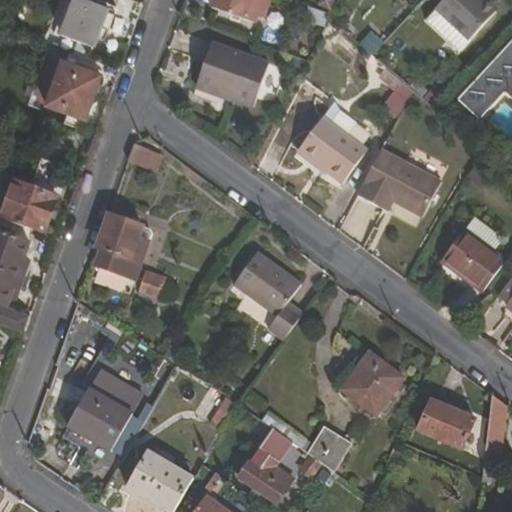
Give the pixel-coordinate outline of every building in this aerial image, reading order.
[(77,0),(76,0),(63,35),(94,46),(107,11),(77,0)] [(215,0),(213,7),(256,22),(263,0),(215,0)] [(322,0),(320,7),(332,11),(335,0),(322,0)] [(498,12),(485,0),(447,0),(440,9),(473,39),(498,12)] [(271,64),(214,44),(198,90),(255,110),(271,64)] [(511,98),(511,44),(459,101),(482,121),(506,94),(511,98)] [(102,77),(64,64),(49,108),(86,121),(102,77)] [(388,69),(382,76),(398,90),(398,93),(408,102),(414,91),(388,69)] [(450,91),(442,83),(432,94),(440,101),(450,91)] [(326,119),(349,136),(359,124),(335,107),(326,119)] [(302,152),(345,184),(369,151),(349,136),(326,119),(302,152)] [(158,173),(163,156),(137,146),(131,162),(158,173)] [(441,182),(382,151),(359,196),(391,212),(396,203),(422,217),(441,182)] [(2,219),(45,234),(62,186),(53,182),(60,165),(44,158),(34,187),(16,181),(2,219)] [(98,266),(137,280),(149,244),(140,240),(144,229),(111,217),(99,251),(103,252),(98,266)] [(468,231),(490,247),(499,236),(477,218),(468,231)] [(30,262),(25,261),(32,242),(0,230),(0,305),(8,308),(16,287),(21,288),(30,262)] [(443,263),(484,294),(509,261),(490,247),(468,231),(443,263)] [(287,343),(306,316),(290,303),(303,285),(259,255),(237,286),(248,294),(239,306),(287,343)] [(147,273),(141,291),(159,298),(165,279),(147,273)] [(510,304),(508,306),(511,309),(511,279),(499,296),(510,304)] [(347,391),(379,414),(404,379),(373,357),(347,391)] [(99,378),(92,390),(133,414),(140,402),(99,378)] [(70,428),(111,452),(133,414),(92,390),(70,428)] [(487,457),(503,458),(509,406),(494,395),(491,427),(487,455),(487,457)] [(419,396),(406,425),(466,451),(468,447),(487,455),(491,427),(419,396)] [(223,431),(237,407),(226,400),(212,424),(223,431)] [(353,446),(326,429),(316,445),(270,414),(264,422),(276,430),(295,444),(311,455),(324,465),(336,473),(353,446)] [(276,430),(243,480),(278,504),(294,479),(278,469),(295,444),(276,430)] [(170,511),(176,511),(196,480),(151,454),(131,489),(170,511)] [(299,474),(312,483),(324,465),(311,455),(299,474)] [(231,511),(209,496),(197,511),(231,511)]
